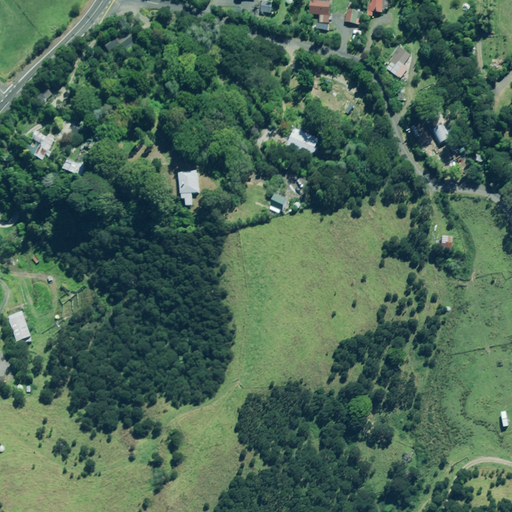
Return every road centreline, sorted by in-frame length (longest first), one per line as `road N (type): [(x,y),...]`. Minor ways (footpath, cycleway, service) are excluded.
road 1 (unclassified): [(511,217),(493,195),(419,173),(370,78),(347,56),(133,0)]
road 2 (primary): [(104,0),(10,100)]
